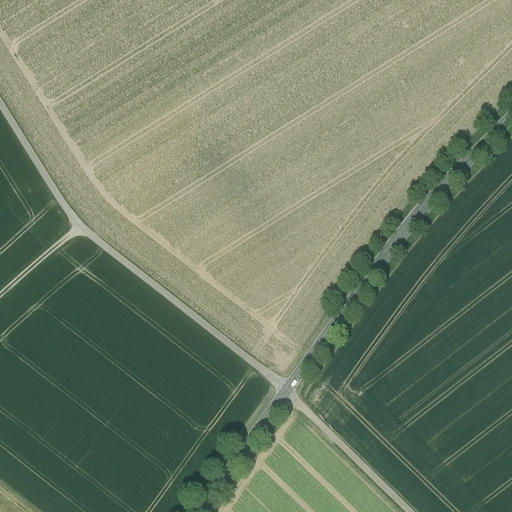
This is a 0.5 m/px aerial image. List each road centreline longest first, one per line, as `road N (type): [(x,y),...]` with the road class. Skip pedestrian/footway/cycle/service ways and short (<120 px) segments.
road 1 (secondary): [(511,120),(419,214),(200,511)]
road 2 (track): [(411,511),(287,391),(76,226)]
road 3 (track): [(76,226),(0,104)]
